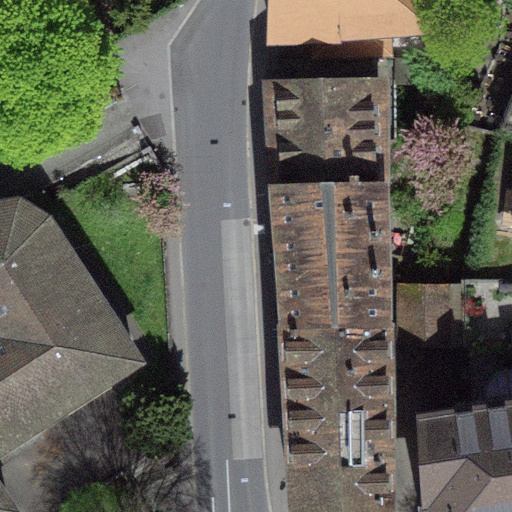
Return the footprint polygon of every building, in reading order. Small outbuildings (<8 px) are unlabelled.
[(271,0),(272,36),(324,36),(325,59),(350,59),(349,35),(426,32),(407,0),(271,0)] [(272,136),(276,190),(379,188),(378,83),(269,85),(272,136)] [(511,136),(511,108),(501,134),(511,136)] [(511,136),(501,134),(469,281),(511,281),(511,136)] [(284,327),(380,326),(381,324),(381,281),(387,281),(387,279),(389,280),(389,278),(387,278),(387,231),(380,231),(379,188),(276,190),(280,257),(284,327)] [(0,511),(3,511),(7,510),(0,498),(0,445),(132,360),(41,219),(36,214),(26,209),(11,204),(0,204),(0,511)] [(511,349),(511,281),(469,281),(468,348),(511,349)] [(448,284),(403,284),(402,345),(447,346),(448,284)] [(289,422),(292,511),(384,511),(386,396),(372,395),(380,326),(284,327),(289,422)] [(455,416),(418,422),(423,511),(426,511),(425,511),(511,511),(511,349),(468,348),(469,378),(471,400),(453,403),(455,416)]
